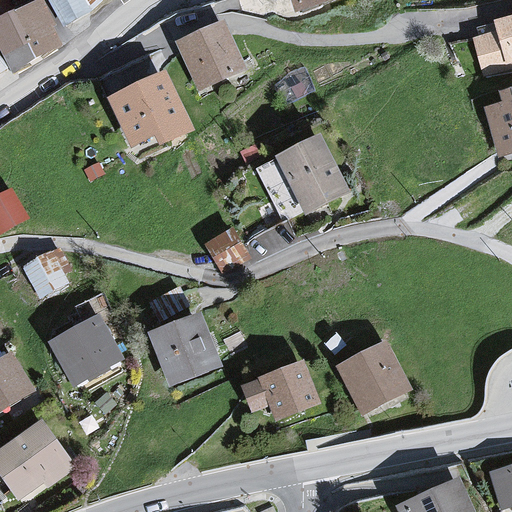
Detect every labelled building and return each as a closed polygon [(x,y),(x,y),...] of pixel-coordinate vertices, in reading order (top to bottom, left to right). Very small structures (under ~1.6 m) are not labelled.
[(32,0),(0,16),(0,48),(12,72),(64,46),(54,27),(58,25),(44,0),(32,0)] [(61,0),(54,6),(70,27),(106,0),(61,0)] [(289,0),(294,16),(347,0),(289,0)] [(496,37),(472,43),(482,79),(511,71),(511,19),(493,24),(496,37)] [(225,25),(177,45),(196,93),(245,73),(225,25)] [(166,74),(109,103),(138,158),(194,130),(166,74)] [(511,93),(482,102),(499,161),(511,157),(511,93)] [(320,138),(275,160),(305,218),(349,196),(320,138)] [(11,191),(0,197),(0,239),(29,223),(11,191)] [(259,260),(300,235),(287,213),(246,238),(259,260)] [(233,232),(204,249),(222,277),(250,260),(233,232)] [(61,250),(23,268),(39,303),(78,285),(61,250)] [(155,316),(194,301),(186,282),(148,297),(155,316)] [(201,318),(148,338),(168,391),(221,371),(201,318)] [(97,320),(49,347),(73,391),(121,364),(97,320)] [(385,344),(335,371),(360,419),(411,392),(385,344)] [(12,357),(0,364),(0,416),(35,395),(12,357)] [(302,365),(241,390),(252,417),(268,410),(274,426),(320,408),(302,365)] [(44,425),(0,455),(0,476),(22,507),(76,469),(44,425)] [(511,467),(489,475),(501,511),(503,511),(511,509),(511,467)] [(470,511),(458,483),(395,509),(396,511),(470,511)] [(202,511),(252,511),(248,499),(202,511)]
